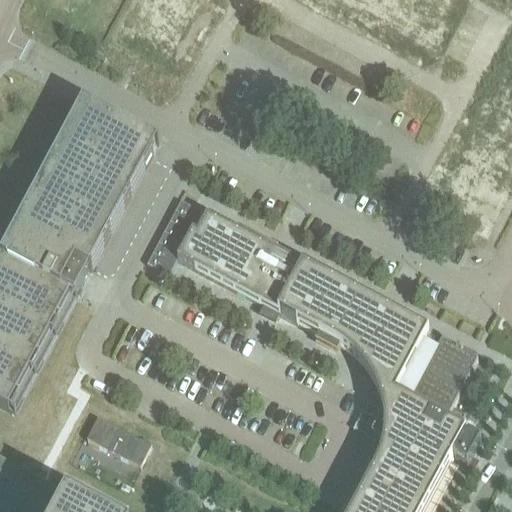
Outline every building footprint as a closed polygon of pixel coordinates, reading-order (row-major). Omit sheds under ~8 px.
[(135,15),(128,29),(148,39),(178,55),(184,58),(187,53),(190,48),(198,53),(209,59),(210,57),(210,56),(209,55),(204,53),(209,44),(211,40),(213,41),(216,42),(217,43),(223,33),(230,18),(229,17),(224,15),(231,2),(236,5),(237,6),(240,0),(151,0),(148,7),(143,4),(141,4),(135,15)] [(454,33),(388,0),(323,0),(441,59),(454,33)] [(423,0),(417,16),(439,24),(447,0),(423,0)] [(49,511),(54,504),(69,511),(97,511),(46,484),(48,479),(47,479),(46,479),(38,475),(39,474),(24,467),(22,471),(0,459),(0,409),(16,418),(78,301),(77,300),(91,274),(92,275),(160,147),(85,107),(14,239),(0,265),(0,511),(49,511)] [(511,170),(511,145),(473,130),(449,194),(481,206),(486,192),(499,197),(509,170),(511,170)] [(148,269),(148,270),(158,275),(169,281),(173,274),(178,264),(204,278),(217,285),(227,290),(243,299),(265,311),(263,314),(280,323),(282,319),(302,330),(336,349),(339,350),(341,352),(343,353),(345,354),(347,356),(349,357),(351,359),(354,361),(356,363),(358,366),(361,368),(365,373),(369,379),(373,385),(376,391),(379,397),(380,400),(381,403),(382,406),(383,409),(384,412),(375,428),(368,440),(377,445),(383,448),(385,449),(383,455),(382,461),(380,467),(377,473),(375,478),(363,500),(356,511),(427,511),(432,503),(439,490),(454,462),(457,463),(456,465),(469,472),(482,447),(469,440),(468,442),(466,440),(467,438),(465,437),(467,434),(460,431),(465,420),(454,414),(460,402),(462,403),(465,402),(467,401),(468,399),(469,397),(469,395),(468,393),(466,391),(480,367),(451,351),(437,344),(438,342),(437,341),(416,330),(403,323),(389,316),(376,308),(361,301),(365,294),(366,295),(367,294),(334,276),(333,277),(335,278),(331,285),(304,270),(288,262),(278,256),(269,251),(251,242),(233,232),(209,219),(204,229),(202,233),(196,230),(200,223),(203,217),(195,212),(192,211),(182,205),(175,217),(164,238),(148,269)] [(141,472),(152,450),(99,423),(89,443),(88,444),(89,445),(141,472)]
